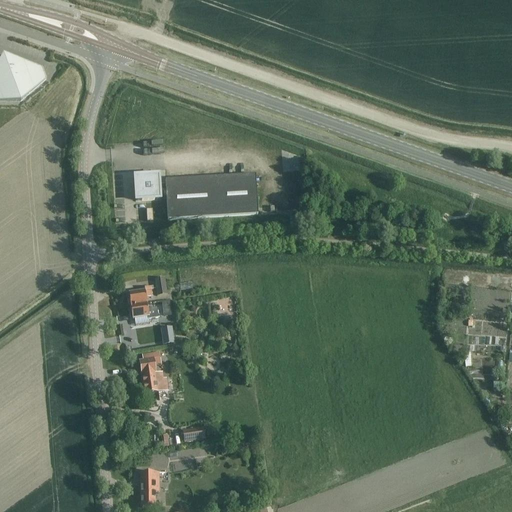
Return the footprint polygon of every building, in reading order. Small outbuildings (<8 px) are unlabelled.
[(0,102),(20,102),(45,80),(46,80),(42,69),(6,56),(1,58),(0,59),(0,102)] [(145,201),(160,201),(159,192),(159,186),(159,176),(134,177),(135,202),(145,201)] [(165,185),(159,186),(159,192),(165,192),(167,221),(257,216),(255,176),(165,181),(165,185)] [(156,296),(166,294),(164,278),(154,280),(156,296)] [(130,305),(146,303),(145,297),(152,296),(151,290),(153,289),(153,286),(143,288),(144,291),(128,293),(130,305)] [(147,309),(146,304),(146,303),(130,305),(132,318),(147,316),(148,320),(157,318),(157,315),(155,315),(154,308),(147,309)] [(156,380),(152,359),(138,361),(144,394),(167,390),(165,378),(156,380)] [(203,431),(182,433),(184,444),(205,441),(203,431)] [(141,506),(155,506),(155,492),(159,492),(159,472),(140,472),(141,506)]
